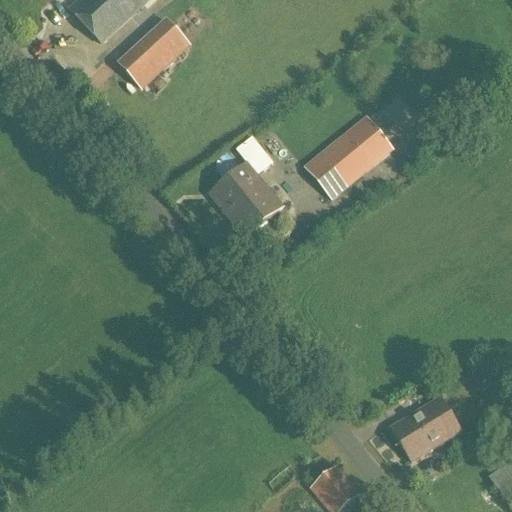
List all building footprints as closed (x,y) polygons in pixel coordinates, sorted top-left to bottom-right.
[(100,47),(152,0),(81,0),(69,12),(100,47)] [(179,41),(165,26),(157,34),(156,33),(120,67),(142,92),(179,59),(170,49),(179,41)] [(367,119),(347,135),(303,170),(331,204),(393,153),(367,119)] [(221,187),(209,197),(242,238),(245,241),(258,230),(284,209),(259,179),(275,167),(254,141),(237,154),(247,166),(221,187)] [(239,276),(258,262),(241,242),(223,257),(239,276)] [(414,464),(460,435),(440,401),(393,430),(414,464)] [(511,511),(511,462),(488,480),(511,511)] [(333,511),(341,511),(359,497),(335,467),(312,488),(333,511)] [(295,511),(311,511),(314,510),(304,500),(293,509),(295,511)]
